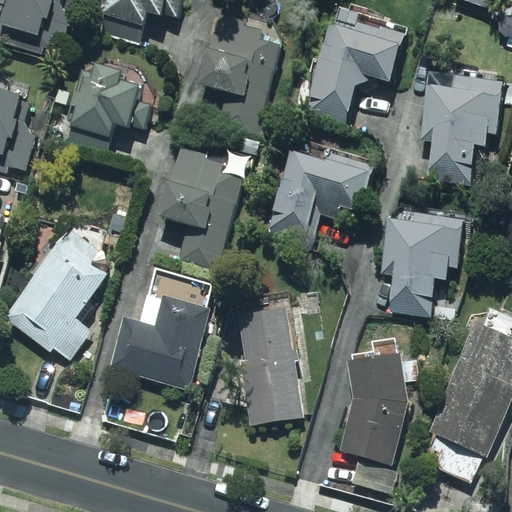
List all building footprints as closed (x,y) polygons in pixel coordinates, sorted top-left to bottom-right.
[(58,8),(59,0),(2,0),(0,12),(8,15),(2,49),(46,58),(51,29),(55,30),(60,8),(58,8)] [(172,0),(108,0),(100,35),(147,47),(152,24),(166,27),(172,0)] [(267,36),(224,25),(205,93),(230,100),(224,123),(253,131),(251,138),(263,141),(287,52),(264,46),(267,36)] [(358,39),(335,33),(311,118),(352,129),(362,94),(374,86),(395,93),(410,41),(361,27),(358,39)] [(96,77),(86,75),(72,124),(77,126),(70,151),(112,162),(119,133),(135,137),(147,91),(128,86),(131,77),(99,68),(96,77)] [(0,178),(12,182),(15,172),(29,176),(36,152),(19,147),(25,127),(21,126),(33,84),(0,74),(0,178)] [(454,88),(431,86),(425,147),(437,148),(433,188),(476,192),(479,154),(492,155),(493,141),(502,142),(507,85),(454,81),(454,88)] [(212,160),(185,152),(166,226),(185,231),(184,235),(188,236),(181,263),(223,274),(246,185),(224,180),(227,169),(210,165),(212,160)] [(334,169),(294,158),(272,240),(309,250),(317,222),(341,229),(344,218),(367,224),(382,172),(336,160),(334,169)] [(511,212),(500,248),(511,252),(511,212)] [(416,227),(392,225),(388,280),(398,281),(394,322),(437,326),(440,288),(454,289),(455,278),(464,279),(469,224),(417,220),(416,227)] [(70,244),(61,241),(36,273),(37,287),(10,321),(56,358),(58,354),(72,365),(96,334),(88,328),(102,310),(97,306),(117,280),(101,268),(107,261),(76,237),(70,244)] [(194,398),(216,318),(210,317),(216,297),(159,282),(146,328),(128,323),(114,376),(194,398)] [(295,298),(240,304),(253,431),(308,425),(295,298)] [(474,490),(486,463),(490,465),(511,415),(511,324),(493,316),(484,335),(479,333),(432,438),(439,441),(427,468),(474,490)] [(403,361),(399,343),(367,349),(368,359),(356,362),(357,369),(352,370),(356,407),(345,457),(398,469),(413,402),(410,386),(423,384),(420,363),(407,365),(406,360),(403,361)] [(477,497),(469,511),(505,511),(506,511),(477,497)]
